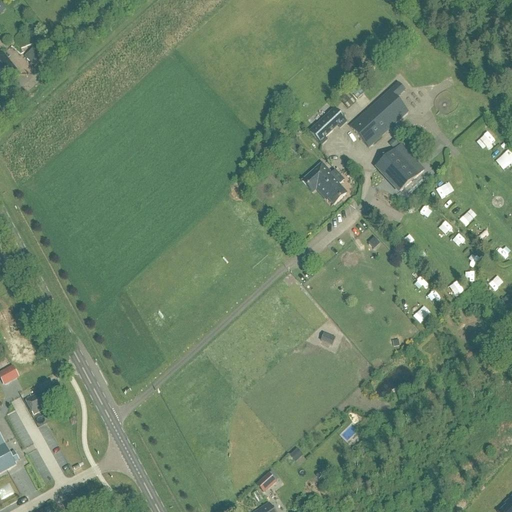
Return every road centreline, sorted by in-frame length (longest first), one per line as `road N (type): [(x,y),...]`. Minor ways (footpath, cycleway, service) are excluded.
road 1 (primary): [(159,511),(0,214)]
road 2 (track): [(153,0),(0,138)]
road 3 (track): [(387,0),(496,114)]
